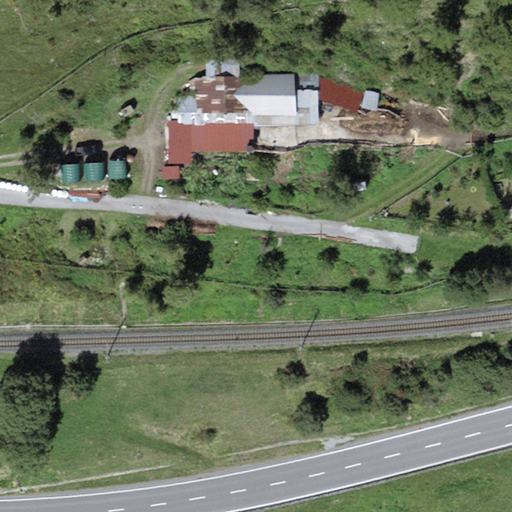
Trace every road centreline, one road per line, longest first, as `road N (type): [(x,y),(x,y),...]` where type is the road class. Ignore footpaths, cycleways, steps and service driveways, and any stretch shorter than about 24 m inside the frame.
road 1 (primary): [(511,424),(290,479),(93,511)]
road 2 (track): [(0,161),(145,144),(158,100)]
